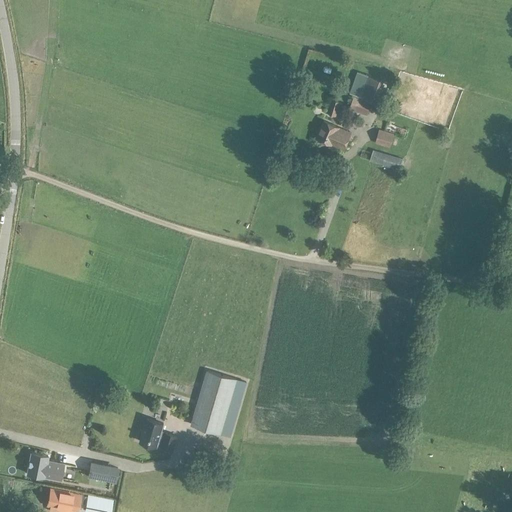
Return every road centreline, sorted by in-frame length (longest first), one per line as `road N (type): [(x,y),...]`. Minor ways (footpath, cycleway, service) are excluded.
road 1 (track): [(511,289),(225,242),(15,167)]
road 2 (unclassified): [(0,287),(15,167),(15,84),(0,0)]
